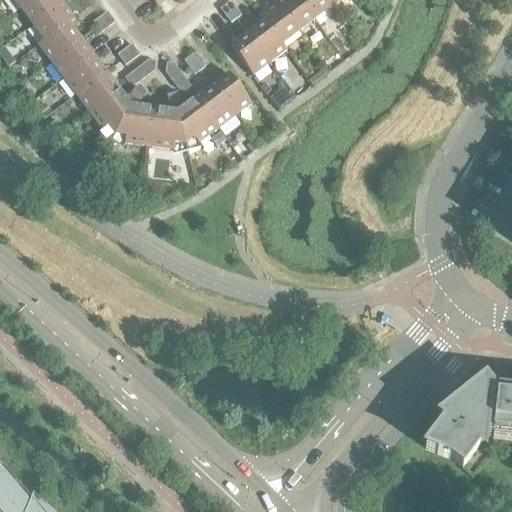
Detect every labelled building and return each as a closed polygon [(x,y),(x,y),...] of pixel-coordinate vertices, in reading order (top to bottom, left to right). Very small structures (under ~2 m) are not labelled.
[(11,0),(20,11),(34,0),(11,0)] [(58,0),(34,0),(20,11),(32,27),(62,5),(58,0)] [(168,0),(150,0),(157,8),(168,0)] [(297,0),(282,0),(276,5),(298,34),(314,22),(297,0)] [(330,10),(322,0),(297,0),(314,22),(330,10)] [(322,0),(330,10),(343,0),(322,0)] [(226,18),(236,10),(231,3),(220,11),(226,18)] [(75,22),(62,5),(32,27),(44,43),(69,26),(75,22)] [(298,34),(276,5),(258,18),(263,24),(283,46),(298,34)] [(236,10),(226,18),(231,25),(241,17),(236,10)] [(100,19),(108,29),(115,24),(107,14),(100,19)] [(108,29),(100,19),(93,24),(101,35),(108,29)] [(283,46),(263,24),(247,35),(270,65),(287,52),(283,46)] [(69,26),(44,43),(38,47),(51,64),(81,42),(69,26)] [(270,65),(247,35),(230,48),(253,77),(270,65)] [(81,42),(51,64),(63,80),(93,58),(81,42)] [(140,57),(132,46),(125,51),(133,62),(140,57)] [(133,62),(125,51),(118,57),(126,67),(133,62)] [(189,70),(200,62),(195,55),(184,63),(189,70)] [(15,64),(11,57),(4,62),(8,69),(15,64)] [(105,74),(93,58),(63,80),(76,97),(105,74)] [(143,66),(150,76),(154,73),(156,63),(149,62),(143,66)] [(200,62),(189,70),(195,77),(205,69),(200,62)] [(168,78),(178,71),(174,65),(167,65),(165,74),(168,78)] [(328,65),(323,68),(324,69),(328,75),(333,71),(328,65)] [(150,76),(143,66),(137,70),(145,80),(150,76)] [(145,80),(137,70),(132,75),(139,84),(145,80)] [(182,77),(178,71),(168,78),(172,84),(182,77)] [(105,74),(76,97),(88,113),(118,91),(105,74)] [(139,84),(132,75),(125,80),(130,87),(137,86),(139,84)] [(24,76),(17,82),(21,86),(28,81),(24,76)] [(229,76),(212,89),(234,119),(251,106),(229,76)] [(186,82),(182,77),(172,84),(177,89),(186,82)] [(319,82),(316,78),(310,77),(306,80),(312,87),(319,82)] [(192,89),(186,82),(177,89),(178,91),(185,95),(192,89)] [(212,89),(196,101),(218,131),(234,119),(212,89)] [(118,91),(88,113),(103,132),(109,128),(115,137),(140,94),(135,91),(128,102),(127,101),(126,102),(118,91)] [(272,102),(279,111),(293,100),(286,91),(272,102)] [(146,97),(140,94),(115,137),(126,138),(125,145),(150,149),(154,112),(140,110),(141,109),(139,108),(146,97)] [(177,97),(173,98),(185,146),(194,140),(198,146),(218,131),(196,101),(184,111),(183,109),(181,110),(177,97)] [(154,112),(150,149),(174,152),(175,145),(185,146),(173,98),(168,99),(171,112),(170,113),(169,114),(154,112)] [(46,105),(38,111),(44,119),(51,113),(46,105)] [(57,121),(50,127),(57,136),(64,131),(57,121)] [(222,135),(213,142),(218,149),(227,141),(222,135)] [(254,144),(247,148),(252,155),(259,150),(254,144)] [(486,434),(491,391),(491,390),(489,391),(485,385),(486,384),(485,383),(449,411),(449,412),(439,420),(444,424),(428,445),(429,445),(426,449),(425,451),(431,453),(437,455),(436,456),(450,461),(462,470),(479,447),(471,441),(473,433),(486,434)] [(511,394),(497,392),(492,435),(498,435),(511,437),(511,394)] [(54,511),(34,493),(25,511),(54,511)]
